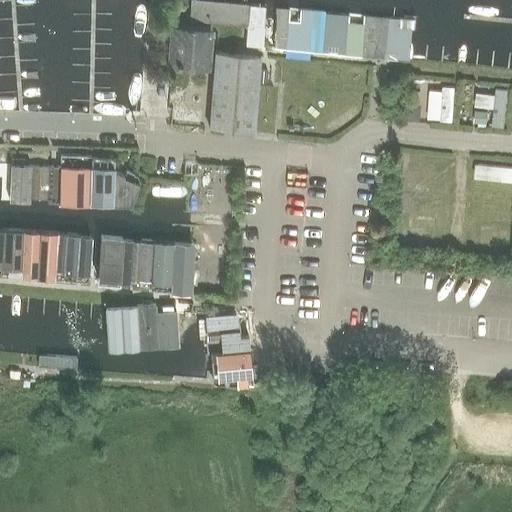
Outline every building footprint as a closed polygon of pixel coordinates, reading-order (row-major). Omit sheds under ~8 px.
[(247,27),(246,46),(262,48),(265,8),(249,6),(248,27),(247,27)] [(265,8),(262,48),(285,50),(289,10),(265,8)] [(289,10),(285,50),(309,52),(312,12),(289,10)] [(312,12),(309,52),(321,53),(324,13),(312,12)] [(324,13),(321,53),(345,55),(348,15),(324,13)] [(348,15),(345,55),(361,57),(364,16),(348,15)] [(364,16),(361,57),(409,61),(412,21),(364,16)] [(174,28),(172,67),(206,69),(208,30),(174,28)] [(215,53),(209,128),(252,132),(259,57),(215,53)] [(455,115),(454,84),(447,84),(448,116),(455,115)] [(496,89),(492,126),(504,127),(508,90),(496,89)] [(441,103),(441,91),(425,91),(425,102),(441,103)] [(480,112),(478,123),(486,123),(487,112),(480,112)] [(0,164),(0,200),(8,201),(9,165),(0,164)] [(9,165),(8,201),(27,201),(29,166),(9,165)] [(29,166),(27,201),(29,201),(29,199),(46,200),(48,166),(29,166)] [(48,166),(46,200),(57,200),(59,167),(48,166)] [(59,167),(57,200),(67,200),(67,204),(69,167),(59,167)] [(69,167),(67,204),(78,204),(79,167),(69,167)] [(79,167),(78,204),(98,205),(99,168),(79,167)] [(99,168),(98,205),(111,205),(113,169),(112,169),(99,168)] [(113,169),(111,205),(112,199),(126,199),(126,189),(136,192),(141,180),(113,169)] [(0,264),(20,266),(21,232),(0,231),(0,264)] [(21,232),(20,266),(37,267),(38,233),(21,232)] [(55,235),(38,233),(37,267),(54,268),(55,235)] [(66,235),(55,235),(54,268),(64,269),(64,271),(66,235)] [(90,237),(66,235),(64,271),(88,273),(90,237)] [(100,238),(90,237),(88,273),(98,273),(97,278),(98,278),(100,238)] [(122,239),(100,238),(98,278),(120,279),(122,239)] [(120,279),(130,280),(132,240),(122,239),(120,279)] [(140,240),(132,240),(130,280),(138,280),(140,240)] [(152,241),(140,240),(138,280),(150,281),(152,241)] [(162,242),(152,241),(150,281),(160,282),(162,242)] [(171,242),(162,242),(160,282),(170,283),(169,292),(171,292),(174,241),(171,241),(171,242)] [(195,243),(174,241),(171,292),(192,292),(195,243)] [(157,304),(136,306),(138,347),(159,346),(157,312),(157,304)] [(105,309),(109,349),(137,346),(135,306),(105,309)] [(176,310),(157,312),(159,346),(160,347),(180,345),(176,310)] [(206,316),(206,327),(206,340),(210,340),(212,352),(249,349),(247,337),(240,337),(238,322),(225,322),(224,314),(206,316)] [(236,387),(249,386),(247,377),(252,376),(249,349),(212,352),(216,383),(236,382),(236,387)]
